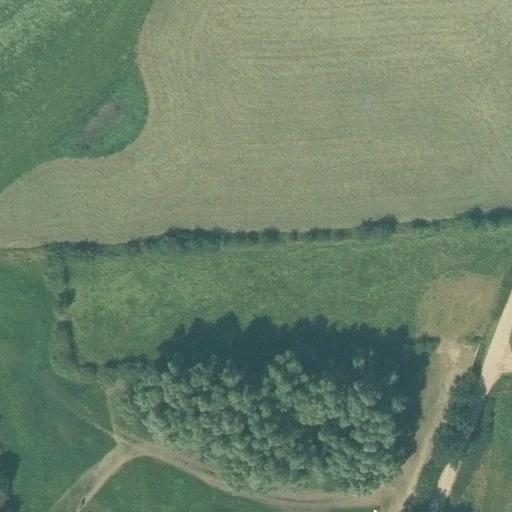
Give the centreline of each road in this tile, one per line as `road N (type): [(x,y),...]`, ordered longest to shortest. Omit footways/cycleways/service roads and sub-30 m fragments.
road 1 (track): [(492,363),(463,360),(414,464),(370,494),(336,501),(264,495),(211,480),(97,421),(52,381),(0,351)]
road 2 (track): [(434,511),(511,310)]
